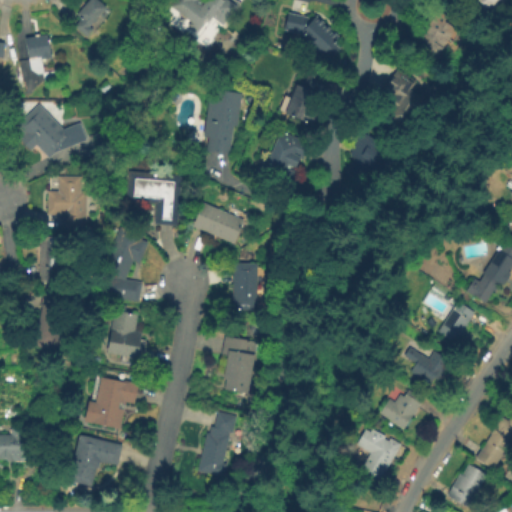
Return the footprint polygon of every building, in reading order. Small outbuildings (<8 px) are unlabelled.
[(84,39),(71,27),(78,19),(74,15),(86,0),(96,0),(105,8),(87,28),(91,31),(84,39)] [(223,28),(210,18),(197,35),(184,26),(187,22),(164,4),(167,0),(224,0),(237,9),(223,28)] [(496,0),(482,15),(465,0),(496,0)] [(434,63),(409,47),(417,34),(421,36),(427,27),(419,23),(426,12),(455,30),(434,63)] [(296,35),(281,32),(285,14),(305,18),(309,22),(314,17),(338,39),(333,44),(340,51),(324,68),(297,43),(300,39),(296,35)] [(50,59),(37,61),(37,58),(26,60),(22,40),(45,35),(50,59)] [(377,112),(386,97),(380,93),(394,69),(415,82),(409,92),(421,100),(404,129),(377,112)] [(281,116),(294,86),(301,89),(308,73),(329,82),(309,128),(281,116)] [(227,156),(204,153),(206,138),(201,137),(207,90),(240,95),(236,128),(231,127),(227,156)] [(61,129),(77,124),(83,141),(52,153),(46,158),(34,146),(27,153),(15,140),(21,134),(14,126),(37,105),(61,129)] [(370,179),(346,165),(352,154),(345,150),(356,131),(387,150),(370,179)] [(290,182),(262,171),(276,132),(307,144),(300,162),(297,161),(290,182)] [(175,228),(151,227),(153,206),(124,204),(126,172),(178,176),(175,228)] [(60,228),(60,216),(44,216),(44,192),(55,192),(55,177),(85,178),(85,228),(60,228)] [(233,247),(182,225),(193,200),(244,222),(233,247)] [(107,276),(97,271),(115,229),(147,242),(137,265),(130,262),(122,282),(139,285),(135,304),(103,297),(107,276)] [(36,284),(37,239),(67,240),(65,285),(36,284)] [(483,305),(463,293),(471,280),(478,284),(482,277),(479,275),(492,253),(497,256),(502,247),(511,252),(511,265),(498,288),(494,286),(483,305)] [(229,312),(229,264),(255,264),(255,312),(229,312)] [(454,346),(435,333),(456,302),(472,313),(461,329),(464,332),(454,346)] [(56,355),(30,349),(40,306),(65,312),(56,355)] [(136,359),(103,353),(110,312),(133,316),(130,332),(141,334),(136,359)] [(247,394),(219,389),(223,366),(216,365),(222,337),(253,343),(250,356),(255,357),(247,394)] [(429,387),(407,373),(413,365),(401,357),(406,348),(424,360),(430,352),(445,362),(429,387)] [(118,430),(82,422),(86,401),(93,403),(99,375),(137,384),(132,406),(118,402),(116,409),(122,411),(118,430)] [(403,431),(374,413),(383,398),(391,403),(396,395),(401,398),(406,389),(422,399),(403,431)] [(195,473),(203,435),(207,436),(208,428),(212,429),(215,413),(236,417),(232,435),(227,434),(220,467),(214,466),(212,477),(195,473)] [(472,458),(498,417),(504,421),(507,416),(511,419),(511,440),(492,471),(472,458)] [(34,464),(10,464),(10,458),(0,458),(0,437),(7,437),(7,429),(24,429),(24,439),(34,439),(34,464)] [(377,481),(359,470),(368,453),(353,445),(362,429),(385,442),(388,438),(398,444),(377,481)] [(114,468),(97,463),(90,489),(65,483),(77,435),(120,446),(114,468)] [(466,509),(444,496),(457,474),(460,475),(466,465),(485,475),(466,509)]
